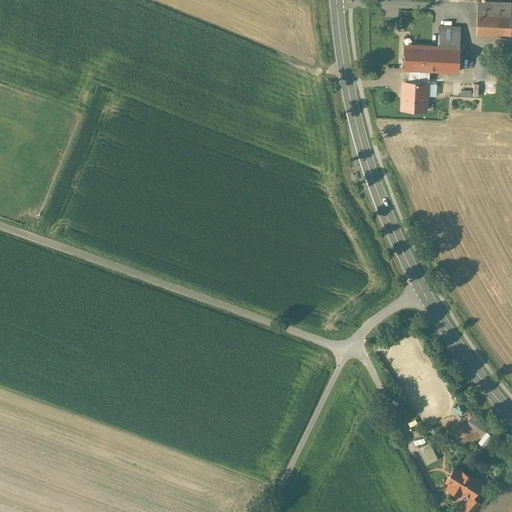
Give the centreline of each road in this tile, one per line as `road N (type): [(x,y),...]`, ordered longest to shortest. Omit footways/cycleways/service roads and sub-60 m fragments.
road 1 (unclassified): [(0,226),(344,347)]
road 2 (secondary): [(420,287),(366,160),(337,0)]
road 3 (unclassified): [(344,347),(266,511)]
road 4 (secondary): [(511,414),(420,287)]
